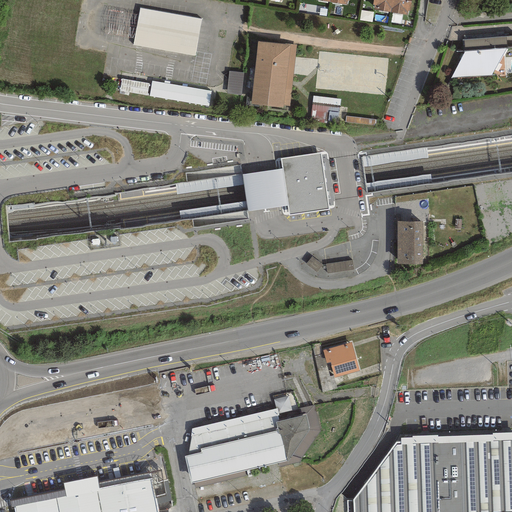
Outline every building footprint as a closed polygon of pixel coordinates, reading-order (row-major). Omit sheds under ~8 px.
[(375,0),(374,9),(409,15),(411,0),(375,0)] [(201,19),(139,8),(132,45),(195,56),(201,19)] [(288,108),(296,48),(257,43),(250,104),(288,108)] [(506,50),(464,52),(452,79),(492,75),(506,50)] [(243,74),(229,72),(226,94),(241,96),(243,74)] [(211,92),(121,77),(118,92),(209,106),(211,92)] [(311,117),(328,118),(328,113),(339,114),(340,96),(313,94),(311,117)] [(322,155),(281,161),(289,217),(330,211),(322,155)] [(373,184),(374,192),(430,182),(428,174),(373,184)] [(245,202),(180,207),(181,217),(193,216),(194,224),(247,220),(245,202)] [(421,265),(420,225),(398,226),(399,265),(421,265)] [(328,272),(354,267),(352,257),(326,262),(328,272)] [(355,340),(327,347),(334,379),(362,373),(355,340)] [(280,410),(192,430),(187,455),(195,488),(278,468),(302,463),(321,432),(315,406),(298,409),(300,415),(282,419),(280,410)] [(511,511),(511,442),(397,447),(354,504),(353,511),(511,511)] [(75,495),(17,506),(18,511),(160,511),(154,479),(106,489),(104,479),(73,485),(75,495)]
